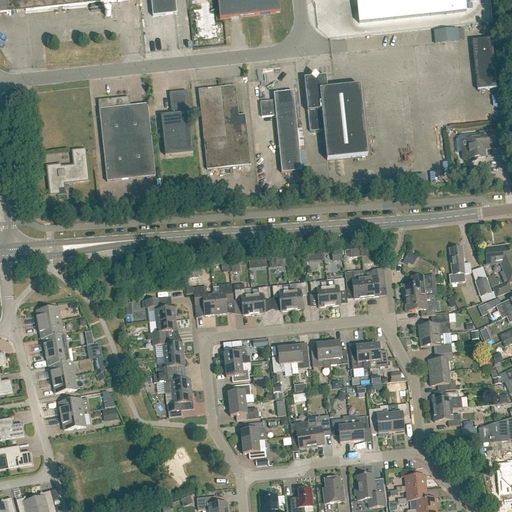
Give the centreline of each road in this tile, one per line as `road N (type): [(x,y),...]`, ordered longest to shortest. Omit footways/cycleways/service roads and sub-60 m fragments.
road 1 (residential): [(419,452),(413,382),(387,325),(216,336),(204,345),(210,427),(240,476)]
road 2 (tertiary): [(86,245),(511,209)]
road 3 (unclassified): [(0,83),(304,49),(299,0)]
road 4 (residential): [(0,486),(53,477),(12,327)]
road 5 (residential): [(240,476),(419,452)]
